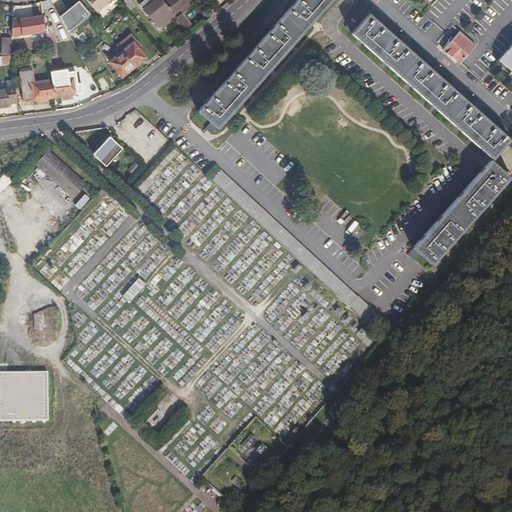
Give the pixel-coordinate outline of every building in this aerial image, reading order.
[(80,3),(77,0),(68,0),(75,8),(80,3)] [(87,0),(97,11),(109,0),(87,0)] [(166,19),(173,13),(161,0),(143,0),(139,4),(157,26),(159,24),(162,27),(169,21),(166,19)] [(187,0),(161,0),(173,13),(188,1),(187,0)] [(217,128),(304,30),(330,0),(296,0),(198,111),(217,128)] [(368,14),(351,33),(493,158),(414,247),(432,264),(511,175),(511,148),(506,143),(509,140),(368,14)] [(45,38),(43,24),(42,16),(35,17),(38,39),(45,38)] [(45,38),(46,44),(57,42),(54,22),(43,24),(45,38)] [(458,64),(475,45),(460,32),(444,51),(458,64)] [(130,35),(116,46),(121,52),(132,43),(134,45),(137,43),(130,35)] [(511,42),(497,60),(511,73),(511,42)] [(145,57),(134,45),(132,43),(121,52),(133,67),(145,57)] [(133,67),(121,52),(109,62),(122,77),(133,67)] [(51,80),(33,82),(31,70),(18,71),(22,101),(38,100),(46,99),(54,98),(54,97),(51,80)] [(84,78),(91,95),(98,92),(91,75),(84,78)] [(72,77),(51,80),(54,97),(62,96),(62,99),(71,98),(71,95),(74,94),(72,77)] [(16,103),(14,85),(5,86),(5,89),(0,89),(0,108),(10,107),(10,104),(16,103)] [(101,150),(99,148),(93,154),(106,167),(112,160),(111,159),(116,154),(117,155),(123,149),(109,136),(106,139),(109,142),(101,150)] [(106,139),(99,148),(101,150),(109,142),(106,139)] [(47,151),(35,164),(72,197),(84,184),(47,151)] [(277,240),(347,305),(356,295),(216,165),(207,174),(221,188),(277,240)] [(109,197),(111,195),(102,187),(97,193),(103,197),(106,194),(109,197)] [(321,210),(336,224),(344,216),(329,202),(321,210)] [(137,278),(128,287),(135,294),(144,284),(137,278)] [(135,294),(128,287),(121,296),(128,302),(135,294)] [(358,296),(349,305),(373,328),(382,318),(358,296)] [(0,421),(50,421),(48,372),(0,373),(0,421)] [(112,420),(104,432),(111,436),(118,424),(112,420)] [(250,434),(235,452),(252,467),(268,449),(250,434)]
